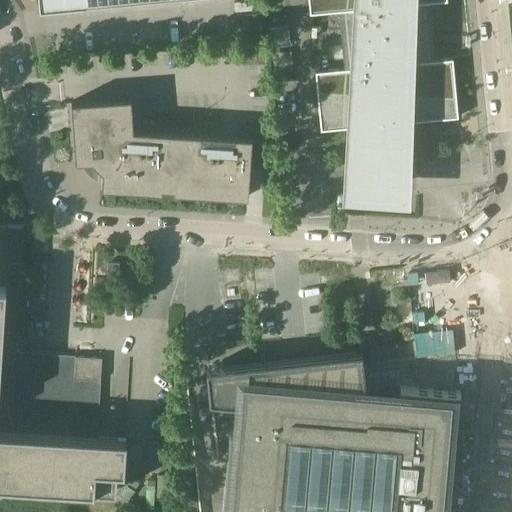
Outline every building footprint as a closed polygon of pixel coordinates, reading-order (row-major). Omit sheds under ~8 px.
[(39,0),(40,11),(84,7),(84,6),(149,0),(39,0)] [(309,0),(310,13),(340,10),(345,68),(316,70),(321,129),(350,126),(347,182),(401,185),(405,121),(459,116),(453,57),(436,59),(431,1),(444,0),(309,0)] [(262,28),(260,12),(239,14),(240,30),(262,28)] [(241,43),(242,62),(265,61),(263,42),(241,43)] [(131,96),(72,101),(76,160),(92,159),(103,170),(102,186),(162,190),(162,186),(174,187),(174,191),(248,196),(252,136),(134,128),(131,96)] [(119,274),(120,262),(108,261),(107,273),(119,274)] [(0,388),(6,285),(0,284),(0,483),(116,491),(117,469),(125,469),(127,437),(0,429),(0,388)] [(210,367),(213,399),(241,400),(239,428),(231,427),(223,511),(442,511),(443,506),(450,507),(461,389),(401,384),(400,392),(394,392),(394,391),(394,389),(393,388),(392,386),(391,385),(390,384),(387,384),(386,384),(384,384),(382,385),(381,387),(380,389),(380,390),(366,389),(362,350),(210,367)] [(102,379),(103,356),(76,354),(75,378),(102,379)]
